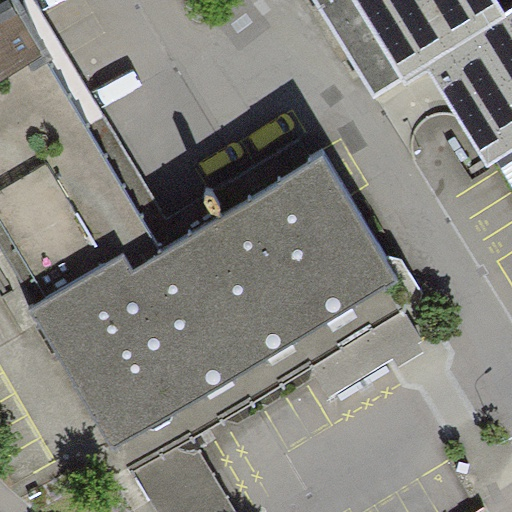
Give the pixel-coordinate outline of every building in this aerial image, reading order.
[(0,0),(0,50),(26,35),(35,28),(16,0),(0,0)] [(301,0),(367,106),(429,68),(511,201),(511,16),(503,22),(489,0),(301,0)] [(123,247),(150,231),(26,35),(0,50),(0,217),(35,273),(110,226),(123,247)] [(8,290),(123,473),(411,293),(309,131),(150,231),(123,247),(110,226),(35,273),(8,290)] [(145,477),(161,511),(235,511),(205,448),(145,477)]
